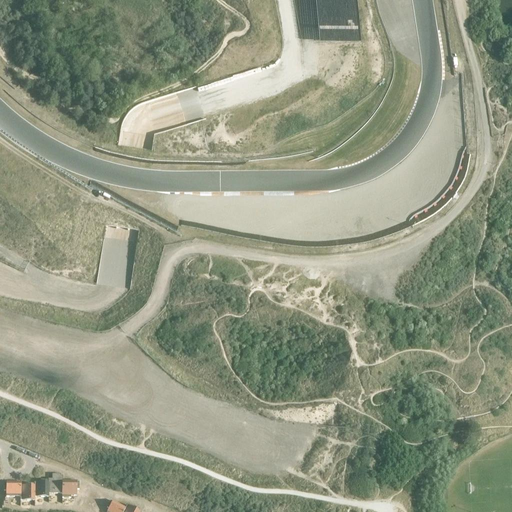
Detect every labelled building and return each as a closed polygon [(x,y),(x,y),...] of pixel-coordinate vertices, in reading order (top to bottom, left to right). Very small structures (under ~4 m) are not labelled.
[(76,337),(78,327),(38,319),(36,329),(76,337)] [(148,369),(154,364),(138,346),(132,352),(148,369)] [(85,373),(0,349),(0,360),(82,383),(85,373)] [(48,479),(48,483),(48,494),(62,494),(62,481),(61,479),(61,475),(52,474),(52,479),(48,479)] [(34,483),(34,486),(34,497),(34,501),(35,501),(35,497),(48,498),(48,494),(48,483),(44,483),(44,480),(40,480),(40,483),(34,483)] [(62,494),(62,498),(70,498),(70,496),(76,496),(76,490),(78,490),(78,485),(76,485),(76,482),(62,481),(62,494)] [(20,497),(20,486),(20,483),(6,483),(6,486),(4,486),(4,491),(6,491),(6,497),(20,497)] [(20,497),(20,501),(34,501),(34,497),(34,486),(34,487),(30,487),(31,484),(26,484),(26,486),(20,486),(20,497)] [(123,511),(125,508),(113,502),(111,505),(109,504),(107,508),(109,509),(107,511),(123,511)]
